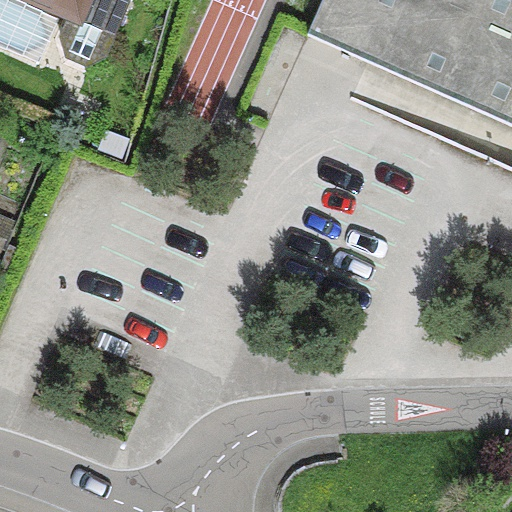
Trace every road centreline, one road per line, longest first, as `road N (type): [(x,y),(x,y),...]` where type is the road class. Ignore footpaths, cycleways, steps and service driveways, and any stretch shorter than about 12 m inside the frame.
road 1 (residential): [(188,511),(220,464),(267,425),(315,412),(511,410)]
road 2 (residential): [(0,458),(140,511)]
